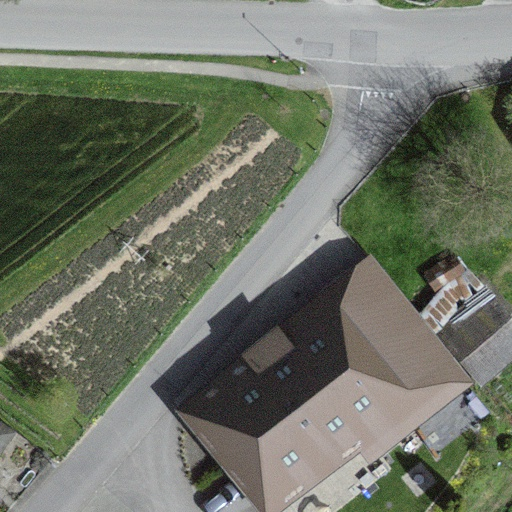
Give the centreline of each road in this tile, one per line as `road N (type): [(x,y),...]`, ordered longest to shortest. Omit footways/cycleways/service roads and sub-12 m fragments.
road 1 (residential): [(54,511),(345,153),(372,89),(382,34)]
road 2 (residential): [(382,34),(0,17)]
road 3 (residential): [(511,28),(382,34)]
